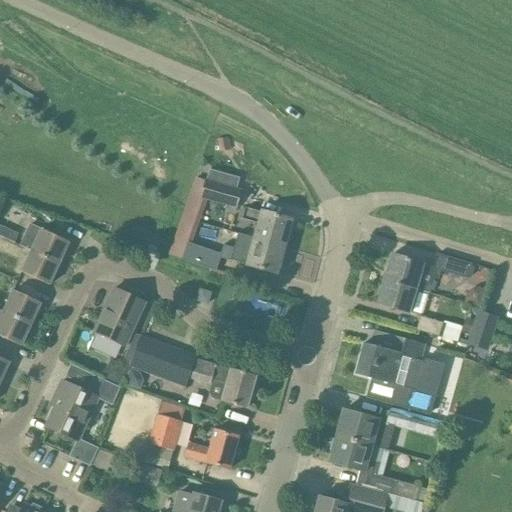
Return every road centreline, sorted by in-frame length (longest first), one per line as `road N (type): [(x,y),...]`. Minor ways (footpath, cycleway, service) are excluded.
road 1 (residential): [(2,442),(86,274),(101,266),(161,292),(191,319),(308,357)]
road 2 (unclassified): [(340,211),(255,106),(18,0)]
road 3 (residential): [(340,211),(396,199),(511,226)]
road 4 (unclassified): [(267,511),(308,357)]
road 5 (unclassified): [(308,357),(338,249),(340,211)]
